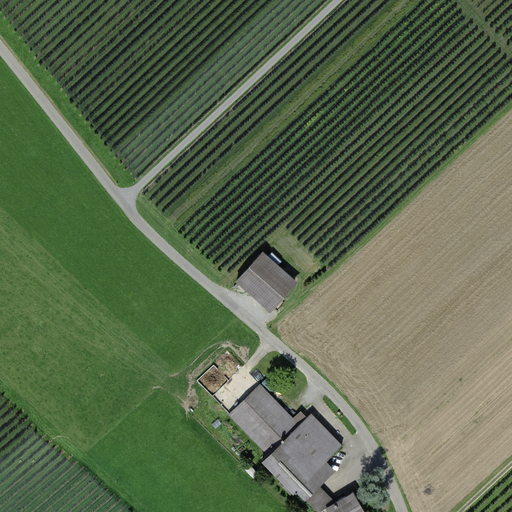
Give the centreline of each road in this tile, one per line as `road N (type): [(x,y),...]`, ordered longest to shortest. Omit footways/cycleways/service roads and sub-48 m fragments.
road 1 (residential): [(403,511),(371,442),(323,382),(175,255)]
road 2 (track): [(123,202),(339,0)]
road 3 (track): [(175,255),(0,46)]
